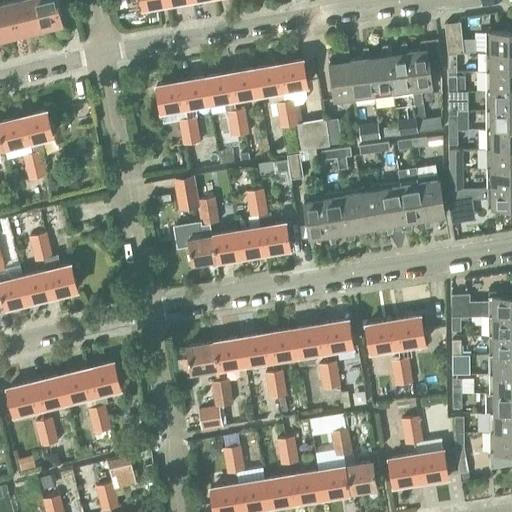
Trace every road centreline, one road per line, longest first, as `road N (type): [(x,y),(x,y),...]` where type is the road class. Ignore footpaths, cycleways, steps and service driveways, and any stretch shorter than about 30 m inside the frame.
road 1 (residential): [(152,311),(511,251)]
road 2 (residential): [(102,53),(428,0)]
road 3 (residential): [(152,311),(102,53)]
road 4 (residential): [(185,511),(152,311)]
road 5 (residential): [(0,349),(152,311)]
